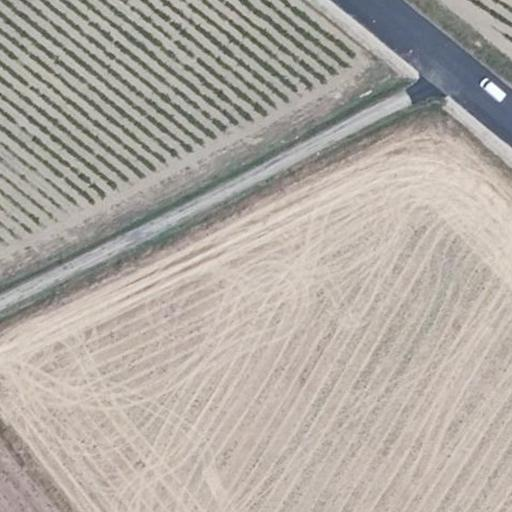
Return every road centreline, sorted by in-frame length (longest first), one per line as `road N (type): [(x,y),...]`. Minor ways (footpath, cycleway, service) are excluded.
road 1 (track): [(0,309),(456,73)]
road 2 (tertiary): [(367,0),(511,121)]
